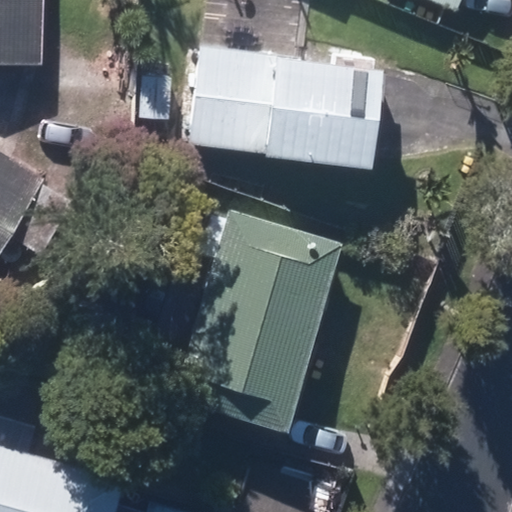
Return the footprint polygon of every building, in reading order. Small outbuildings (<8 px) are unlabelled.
[(36,0),(0,0),(0,58),(35,60),(36,0)] [(429,0),(449,9),(453,0),(429,0)] [(193,46),(182,143),(356,163),(367,67),(193,46)] [(48,90),(77,91),(76,121),(119,123),(120,92),(121,56),(49,54),(48,90)] [(0,238),(37,178),(0,155),(0,238)] [(278,430),(334,242),(226,210),(170,399),(278,430)] [(32,283),(20,367),(101,379),(113,295),(32,283)] [(0,446),(0,511),(105,511),(115,477),(0,446)] [(184,511),(145,499),(140,511),(184,511)]
